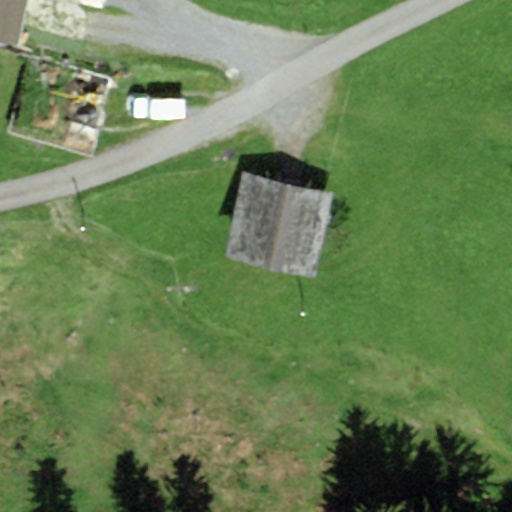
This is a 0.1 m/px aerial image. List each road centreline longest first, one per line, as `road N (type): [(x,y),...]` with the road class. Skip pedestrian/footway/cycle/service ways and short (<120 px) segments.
road 1 (track): [(437,0),(125,165),(0,195)]
road 2 (track): [(294,163),(281,88),(253,50),(74,11)]
